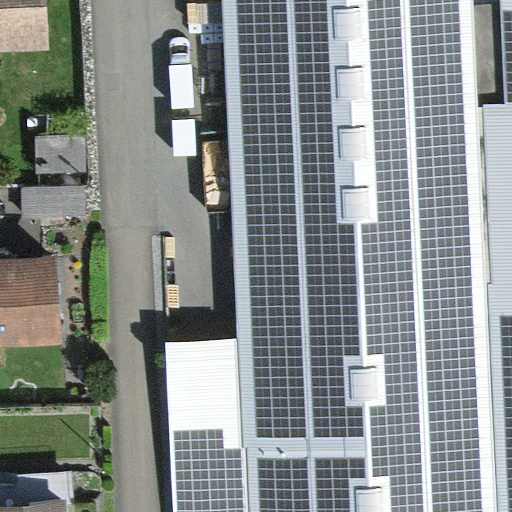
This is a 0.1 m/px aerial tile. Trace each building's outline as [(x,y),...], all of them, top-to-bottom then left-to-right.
[(0,0),(0,50),(47,49),(45,0),(0,0)] [(170,329),(177,511),(511,511),(511,0),(505,0),(509,95),(472,97),(468,0),(221,0),(235,326),(170,329)] [(87,138),(37,139),(38,171),(88,170),(87,138)] [(87,187),(21,188),(22,216),(88,215),(87,187)] [(55,259),(0,261),(0,343),(59,341),(55,259)] [(72,472),(16,475),(17,504),(64,502),(74,502),(72,472)] [(64,511),(64,502),(17,504),(0,504),(0,511),(64,511)]
